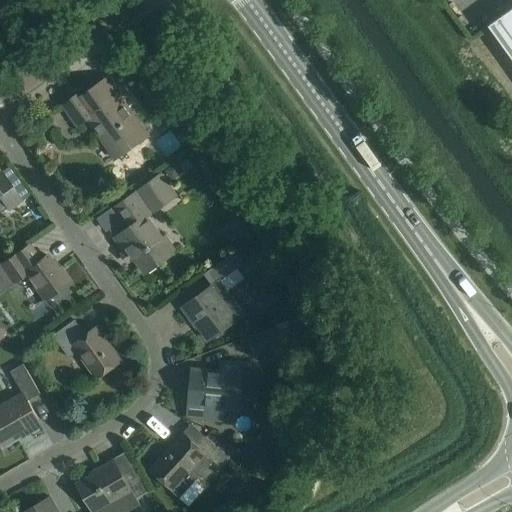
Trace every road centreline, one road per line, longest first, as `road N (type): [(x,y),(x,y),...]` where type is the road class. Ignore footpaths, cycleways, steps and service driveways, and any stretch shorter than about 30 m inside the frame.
road 1 (residential): [(0,487),(144,405),(153,380),(142,329),(0,127)]
road 2 (secondary): [(471,312),(242,0)]
road 3 (residential): [(0,101),(140,0)]
